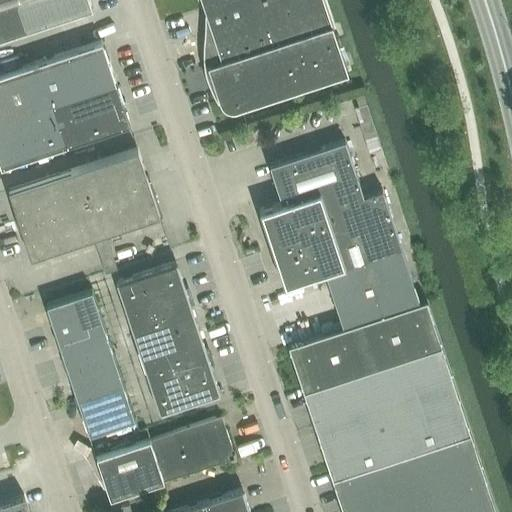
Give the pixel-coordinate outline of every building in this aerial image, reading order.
[(0,0),(0,38),(92,8),(89,0),(0,0)] [(233,109),(236,109),(348,72),(324,0),(201,0),(221,59),(207,64),(219,101),(220,103),(221,104),(221,105),(223,106),(225,108),(227,109),(229,109),(231,110),(233,109)] [(0,73),(0,163),(1,166),(130,123),(102,39),(0,73)] [(497,511),(442,343),(427,299),(420,301),(382,188),(364,194),(345,139),(269,164),(281,201),(259,208),(284,284),(325,271),(343,325),(288,343),(343,511),(497,511)] [(138,147),(9,190),(31,256),(160,214),(138,147)] [(118,280),(148,371),(161,409),(218,390),(176,261),(118,280)] [(46,304),(49,311),(89,433),(135,418),(92,289),(46,304)] [(97,455),(103,476),(110,497),(165,479),(165,478),(188,471),(236,455),(227,428),(221,430),(216,416),(174,430),(152,438),(151,437),(97,455)] [(249,511),(242,487),(167,511),(249,511)] [(0,511),(29,511),(24,494),(0,501),(0,511)]
